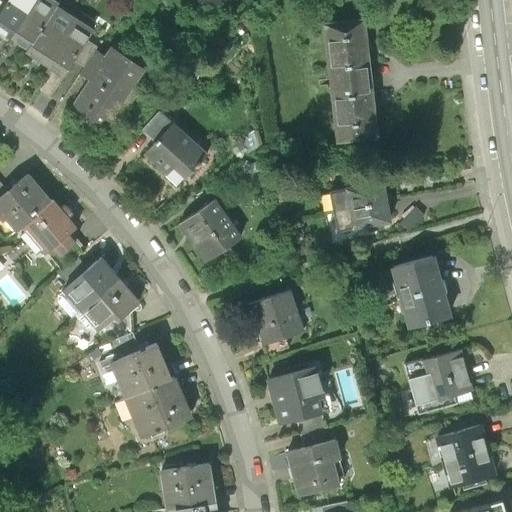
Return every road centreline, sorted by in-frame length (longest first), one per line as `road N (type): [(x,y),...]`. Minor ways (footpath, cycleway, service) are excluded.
road 1 (residential): [(260,511),(229,381),(192,301),(106,197),(0,109)]
road 2 (primary): [(511,163),(490,0)]
